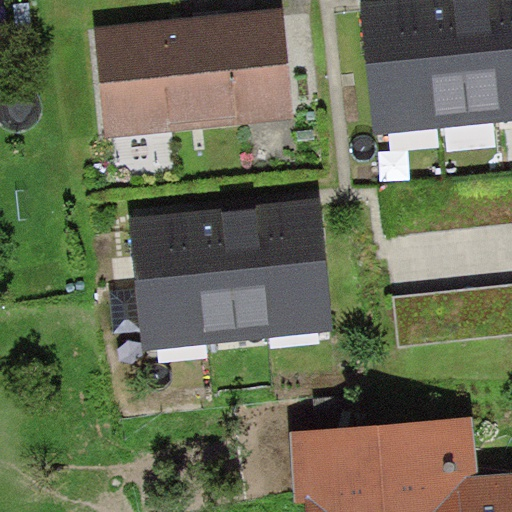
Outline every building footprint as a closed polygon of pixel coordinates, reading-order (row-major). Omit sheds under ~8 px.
[(511,0),(410,0),(402,1),(364,5),(379,138),(511,123),(511,0)] [(209,21),(99,30),(107,137),(294,122),(286,15),(209,21)] [(511,176),(384,189),(389,236),(511,223),(511,176)] [(172,218),(134,222),(146,353),(332,335),(320,204),(281,208),(223,213),(172,218)] [(511,284),(398,296),(403,342),(511,331),(511,284)] [(307,511),(511,511),(511,478),(469,481),(466,430),(296,439),(300,501),(307,500),(307,511)]
